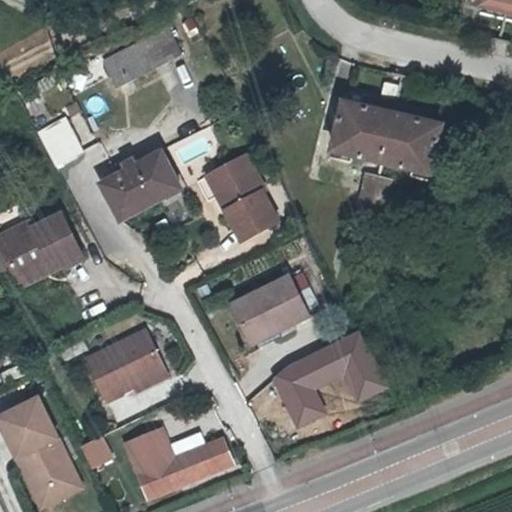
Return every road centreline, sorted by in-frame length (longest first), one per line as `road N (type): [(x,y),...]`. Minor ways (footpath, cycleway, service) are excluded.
road 1 (residential): [(285,511),(238,409),(179,309),(136,245),(97,209),(89,169),(106,157)]
road 2 (primary): [(511,422),(292,511)]
road 3 (residential): [(511,74),(356,35),(320,0)]
road 4 (track): [(169,0),(107,23),(72,21),(17,0)]
